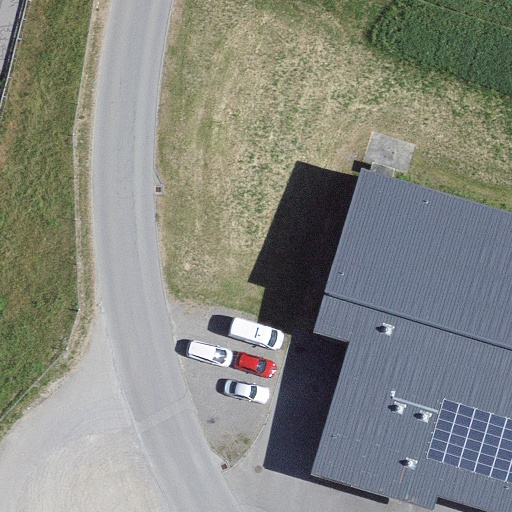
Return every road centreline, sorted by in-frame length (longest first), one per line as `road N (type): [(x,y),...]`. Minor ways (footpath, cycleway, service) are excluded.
road 1 (tertiary): [(139,0),(124,104),(124,229),(144,354),(210,511)]
road 2 (unknown): [(0,505),(49,428),(144,354)]
